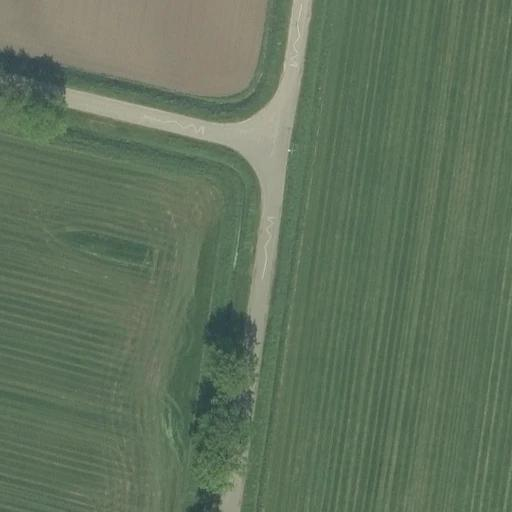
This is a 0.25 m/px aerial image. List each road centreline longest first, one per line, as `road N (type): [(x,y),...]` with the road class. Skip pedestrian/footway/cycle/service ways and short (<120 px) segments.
road 1 (unclassified): [(230,511),(281,148)]
road 2 (unclassified): [(281,148),(0,82)]
road 3 (unclassified): [(281,148),(302,0)]
